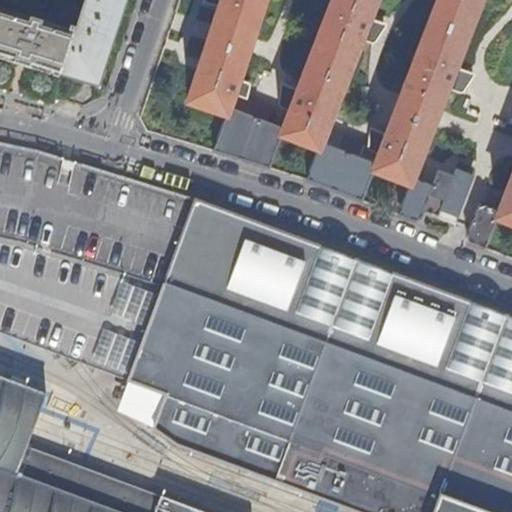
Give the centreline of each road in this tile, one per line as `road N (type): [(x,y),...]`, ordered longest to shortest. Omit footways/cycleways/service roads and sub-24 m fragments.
road 1 (residential): [(511,288),(116,148)]
road 2 (unclassified): [(116,148),(163,0)]
